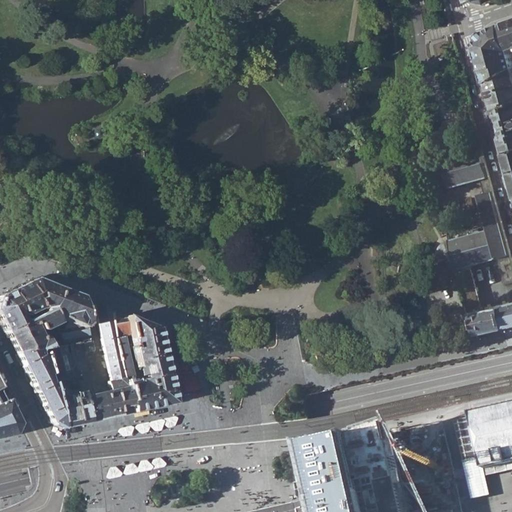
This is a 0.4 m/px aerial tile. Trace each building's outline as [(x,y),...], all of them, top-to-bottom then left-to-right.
[(511,20),(506,23),(492,28),(479,43),(491,84),(511,71),(511,20)] [(511,71),(491,84),(498,109),(511,104),(511,71)] [(511,104),(498,109),(510,152),(511,151),(511,104)] [(476,314),(476,313),(486,311),(474,266),(498,259),(506,285),(511,283),(511,259),(484,155),(448,166),(450,173),(448,173),(452,188),(482,180),(486,196),(481,197),(490,229),(450,240),(443,245),(439,253),(440,260),(445,267),(453,270),(458,270),(470,315),(476,314)] [(48,309),(54,321),(59,319),(82,328),(85,324),(79,297),(32,279),(25,282),(32,295),(36,292),(39,297),(34,299),(38,307),(41,306),(44,311),(48,309)] [(25,320),(28,319),(25,314),(38,307),(34,299),(39,297),(36,292),(32,295),(25,282),(0,294),(0,325),(3,331),(21,322),(17,315),(19,314),(22,315),(25,320)] [(109,390),(93,393),(82,352),(94,350),(92,339),(89,340),(89,342),(70,344),(81,392),(82,395),(87,422),(132,412),(125,377),(117,338),(111,310),(89,301),(90,303),(92,304),(94,315),(96,315),(111,380),(107,381),(109,390)] [(502,307),(507,328),(511,327),(511,303),(502,306),(502,307)] [(480,334),(507,328),(502,307),(486,311),(476,313),(476,314),(478,324),(480,334)] [(3,331),(14,353),(42,348),(47,348),(43,337),(39,339),(32,325),(35,324),(40,330),(55,324),(54,321),(48,309),(44,311),(28,319),(25,320),(21,322),(3,331)] [(111,310),(117,338),(124,336),(130,335),(126,316),(111,310)] [(126,316),(130,335),(137,366),(142,365),(144,375),(143,375),(143,378),(134,380),(129,381),(128,376),(133,375),(124,336),(117,338),(125,377),(132,412),(173,403),(157,329),(126,316)] [(470,337),(480,334),(478,324),(467,326),(470,337)] [(59,332),(66,345),(70,344),(89,342),(89,340),(86,329),(59,332)] [(53,398),(60,396),(58,386),(72,383),(74,393),(81,392),(70,344),(66,345),(47,348),(42,348),(53,398)] [(48,421),(60,428),(53,398),(42,348),(14,353),(48,421)] [(189,394),(201,389),(195,373),(182,378),(189,394)] [(53,398),(60,428),(87,422),(82,395),(81,392),(74,393),(60,396),(53,398)] [(0,438),(10,436),(11,434),(13,430),(15,424),(0,393),(0,438)] [(156,413),(172,410),(171,404),(155,408),(156,413)] [(511,404),(473,414),(475,421),(460,421),(469,461),(486,458),(489,469),(511,463),(511,404)] [(174,417),(172,417),(157,419),(147,421),(146,424),(149,427),(153,430),(157,429),(160,424),(164,426),(166,427),(171,426),(173,420),(174,417)] [(145,422),(141,423),(132,425),(132,427),(137,433),(144,432),(146,426),(145,422)] [(130,428),(127,426),(116,428),(114,430),(120,436),(127,436),(130,428)] [(375,511),(373,500),(367,472),(365,462),(359,440),(360,439),(360,438),(356,440),(351,442),(346,444),(339,445),(333,446),(325,446),(323,446),(323,448),(324,448),(331,480),(334,497),(329,498),(328,498),(326,499),(300,505),(291,507),(287,508),(271,511),(267,511),(375,511)] [(121,473),(123,473),(132,471),(162,466),(162,463),(159,459),(157,457),(154,457),(150,459),(149,463),(147,463),(145,461),(143,459),(139,459),(136,463),(135,466),(133,466),(132,464),(128,464),(124,465),(122,469),(121,473)] [(474,502),(492,497),(483,460),(465,465),(474,502)] [(119,473),(118,471),(112,467),(109,467),(105,470),(103,477),(106,477),(115,476),(118,475),(119,473)]
